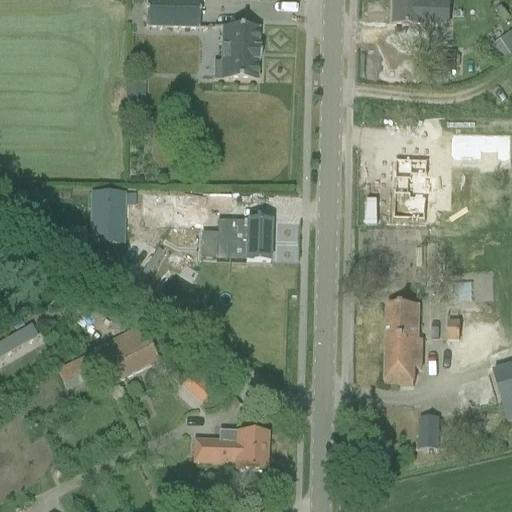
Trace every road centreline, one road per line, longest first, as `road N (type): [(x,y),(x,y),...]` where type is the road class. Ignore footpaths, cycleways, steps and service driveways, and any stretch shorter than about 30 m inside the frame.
road 1 (tertiary): [(322,403),(329,0)]
road 2 (track): [(229,366),(0,217)]
road 3 (track): [(330,104),(445,110),(501,80)]
